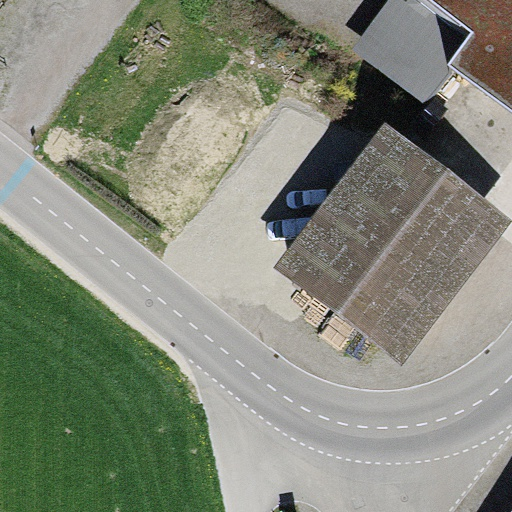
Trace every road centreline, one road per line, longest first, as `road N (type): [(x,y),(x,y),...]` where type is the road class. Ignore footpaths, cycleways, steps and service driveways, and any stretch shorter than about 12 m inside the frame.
road 1 (residential): [(207,340),(0,173)]
road 2 (residential): [(383,435),(309,418),(207,340)]
road 3 (unclassified): [(207,340),(244,511)]
road 4 (residential): [(511,377),(466,421),(383,435)]
